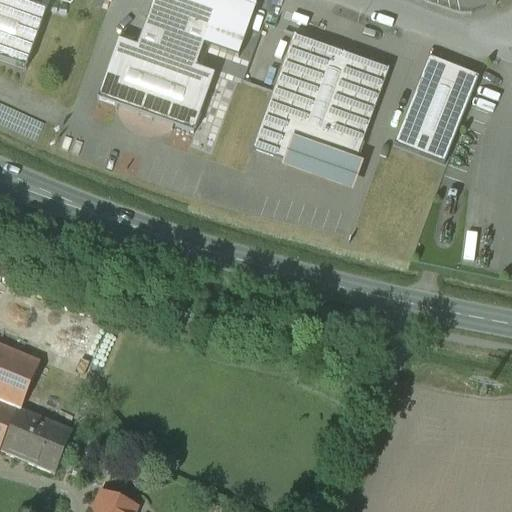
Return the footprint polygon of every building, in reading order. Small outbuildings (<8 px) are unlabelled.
[(9,0),(0,0),(0,63),(25,72),(46,14),(9,1),(9,0)] [(217,17),(168,0),(155,0),(137,51),(118,44),(97,101),(194,137),(216,77),(197,70),(217,17)] [(334,53),(293,38),(251,153),(283,165),(292,139),(355,162),(388,73),(334,53)] [(394,148),(444,168),(479,80),(429,60),(413,104),(394,148)] [(364,165),(292,139),(283,165),(281,170),(353,196),(364,165)] [(40,365),(0,348),(0,452),(17,412),(20,413),(40,365)] [(20,413),(17,412),(0,452),(0,455),(54,478),(72,434),(20,413)] [(134,511),(135,511),(101,498),(95,511),(134,511)]
